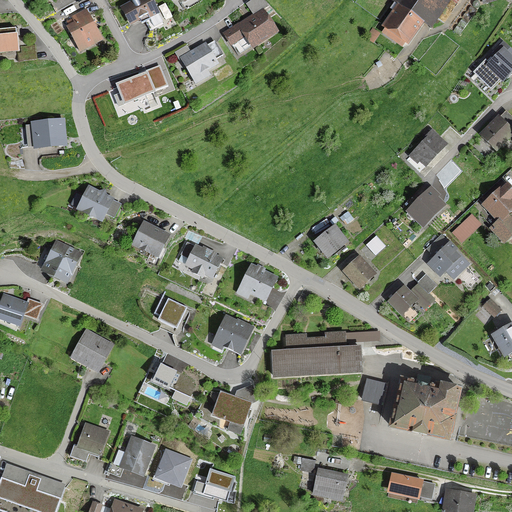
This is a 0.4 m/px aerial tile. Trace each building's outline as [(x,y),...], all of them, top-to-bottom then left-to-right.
[(55,14),(71,5),(68,0),(57,0),(50,4),(55,14)] [(138,20),(141,25),(149,21),(147,16),(155,11),(149,0),(138,0),(137,1),(137,0),(134,0),(130,2),(131,4),(122,9),(130,25),(138,20)] [(429,28),(449,0),(390,0),(390,1),(395,4),(391,9),(395,12),(384,28),(385,29),(382,34),(394,42),(397,38),(406,44),(421,23),(429,28)] [(240,28),(238,25),(223,34),(230,45),(237,41),(234,36),(242,31),(252,47),(274,32),(262,14),(240,28)] [(100,40),(88,17),(67,29),(78,49),(89,42),(91,45),(100,40)] [(0,30),(0,50),(17,48),(15,29),(0,30)] [(380,33),(373,29),(367,37),(374,42),(380,33)] [(205,49),(204,46),(181,60),(192,78),(215,65),(213,62),(222,57),(214,44),(205,49)] [(474,73),(492,91),(511,70),(511,60),(506,55),(509,51),(503,45),(493,55),(496,58),(489,65),(485,61),(474,73)] [(169,87),(159,65),(115,85),(125,107),(169,87)] [(511,118),(506,113),(499,119),(498,118),(480,137),(495,151),(511,134),(511,118)] [(33,151),(68,147),(65,118),(29,122),(33,151)] [(410,156),(406,161),(419,173),(445,146),(430,133),(423,140),(424,141),(410,156)] [(498,223),(491,229),(503,243),(511,234),(511,214),(510,212),(511,210),(511,198),(507,193),(510,190),(505,184),(482,206),(498,223)] [(104,214),(113,219),(120,205),(105,198),(103,192),(97,194),(88,189),(78,210),(86,213),(89,218),(94,219),(100,222),(104,214)] [(408,212),(422,226),(442,206),(428,193),(408,212)] [(478,224),(470,216),(452,234),(459,241),(478,224)] [(133,245),(157,257),(167,237),(143,225),(133,245)] [(327,258),(345,243),(334,228),(315,243),(327,258)] [(454,250),(441,236),(426,250),(434,258),(428,264),(439,276),(444,271),(444,272),(458,259),(452,253),(454,250)] [(53,249),(45,245),(36,264),(67,279),(78,255),(56,244),(53,249)] [(181,255),(187,259),(192,249),(186,246),(181,255)] [(203,274),(211,278),(219,261),(212,257),(213,255),(203,250),(202,252),(195,248),(186,265),(194,269),(192,273),(201,278),(203,274)] [(359,288),(373,275),(358,259),(344,272),(359,288)] [(251,268),(241,288),(264,300),(274,280),(251,268)] [(427,294),(434,286),(425,277),(417,284),(418,285),(427,294)] [(423,309),(433,299),(427,294),(418,285),(409,294),(403,289),(398,294),(396,292),(392,296),(394,298),(389,303),(401,315),(415,301),(423,309)] [(306,297),(301,294),(296,302),(301,305),(306,297)] [(29,306),(6,297),(0,311),(0,318),(21,327),(29,306)] [(489,300),(483,307),(494,317),(500,311),(489,300)] [(188,309),(170,301),(160,322),(179,331),(188,309)] [(238,355),(239,353),(250,331),(225,319),(215,341),(228,348),(227,350),(238,355)] [(511,350),(511,349),(511,326),(494,337),(504,354),(505,354),(507,356),(511,352),(511,350)] [(87,367),(97,372),(111,348),(84,333),(73,354),(89,363),(87,367)] [(344,344),(344,334),(325,335),(325,339),(305,340),(305,336),(286,337),(287,353),(273,354),(273,353),(272,353),(273,377),(274,377),(274,376),(359,371),(359,372),(360,372),(359,348),(358,348),(358,349),(344,350),(344,344)] [(177,370),(161,363),(153,380),(169,387),(177,370)] [(416,384),(401,381),(396,406),(395,405),(390,427),(448,440),(453,418),(452,418),(458,390),(436,385),(436,389),(427,387),(428,380),(418,377),(416,384)] [(382,389),(368,386),(365,400),(379,402),(382,389)] [(252,405),(223,394),(214,416),(244,428),(252,405)] [(85,428),(78,447),(98,454),(106,433),(96,429),(95,432),(85,428)] [(121,468),(141,476),(152,447),(132,439),(121,468)] [(191,459),(166,450),(156,477),(181,486),(191,459)] [(304,468),(312,470),(314,461),(302,458),(300,470),(304,471),(304,468)] [(0,511),(58,511),(67,488),(8,467),(0,488),(0,511)] [(235,476),(210,469),(206,484),(207,484),(204,493),(227,500),(230,491),(235,476)] [(331,499),(341,501),(346,477),(317,471),(313,491),(332,495),(331,499)] [(418,497),(421,482),(401,477),(401,479),(396,477),(393,491),(418,497)] [(444,511),(469,511),(472,497),(447,493),(444,511)] [(128,507),(114,502),(111,509),(111,510),(110,511),(137,511),(128,509),(128,507)] [(98,511),(100,506),(111,510),(111,509),(92,503),(89,511),(98,511)]
